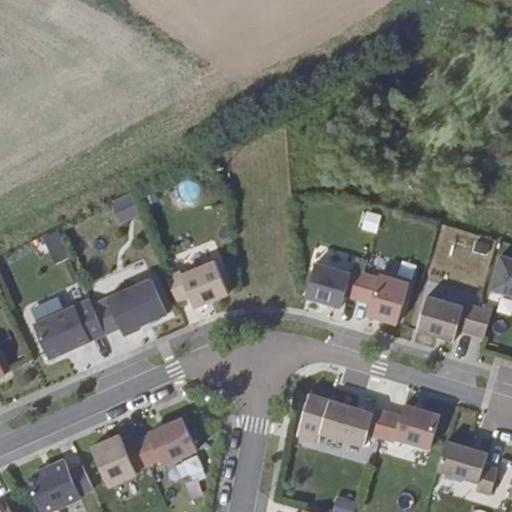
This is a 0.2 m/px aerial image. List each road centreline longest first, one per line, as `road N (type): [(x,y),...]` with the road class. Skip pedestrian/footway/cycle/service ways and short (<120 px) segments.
road 1 (residential): [(0,444),(174,369),(262,351)]
road 2 (residential): [(262,351),(324,353),(511,407)]
road 3 (residential): [(240,511),(262,351)]
